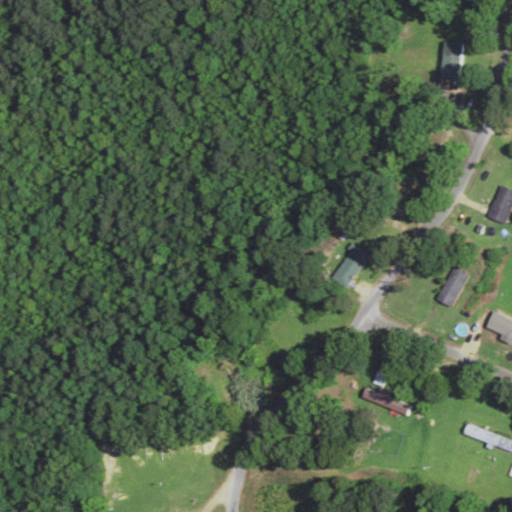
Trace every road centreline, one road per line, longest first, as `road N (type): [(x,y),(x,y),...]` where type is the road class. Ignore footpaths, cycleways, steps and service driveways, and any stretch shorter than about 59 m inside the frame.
road 1 (residential): [(247,511),(254,485),(295,418),(382,340),(490,150),(511,52)]
road 2 (residential): [(382,340),(428,371),(511,395)]
